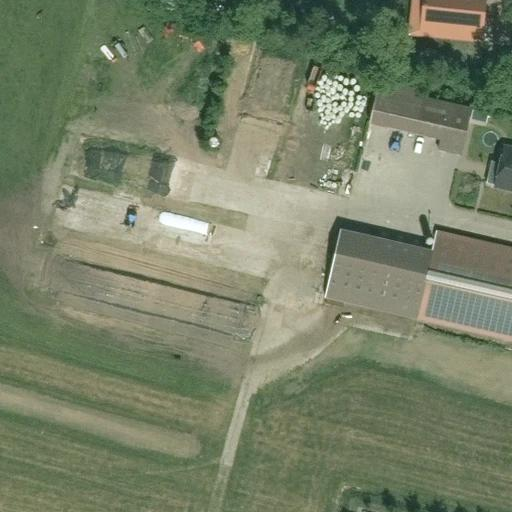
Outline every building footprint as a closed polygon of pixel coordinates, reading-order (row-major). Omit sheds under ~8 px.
[(478,0),(405,0),(403,28),(474,36),(478,0)] [(471,108),(424,97),(426,90),(379,79),(369,121),(463,142),(471,108)] [(511,148),(504,147),(495,186),(511,189),(511,148)] [(417,319),(432,250),(339,229),(324,298),(417,319)] [(511,341),(511,249),(437,232),(432,250),(417,320),(511,341)]
